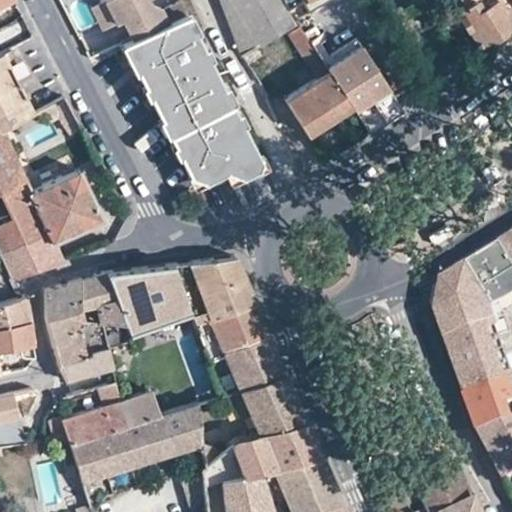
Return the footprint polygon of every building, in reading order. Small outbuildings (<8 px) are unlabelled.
[(87,0),(88,1),(99,23),(108,19),(99,0),(87,0)] [(99,0),(108,19),(118,14),(123,12),(132,30),(180,7),(177,0),(161,0),(155,3),(154,0),(153,0),(99,0)] [(279,0),(219,0),(240,52),(292,21),(279,0)] [(279,0),(292,21),(293,23),(332,0),(279,0)] [(511,21),(499,0),(489,0),(481,5),(478,0),(465,0),(450,9),(472,46),(511,21)] [(125,33),(195,172),(226,157),(231,168),(256,156),(180,7),(132,30),(127,32),(125,33)] [(132,30),(123,12),(118,14),(127,32),(132,30)] [(117,37),(192,183),(222,169),(228,179),(259,163),(256,156),(231,168),(226,157),(195,172),(125,33),(117,37)] [(400,110),(355,35),(317,60),(324,71),(347,104),(366,132),(395,114),(400,110)] [(0,60),(27,113),(31,111),(0,50),(0,60)] [(0,126),(27,113),(0,60),(0,126)] [(283,96),(304,130),(347,104),(324,71),(283,96)] [(36,109),(42,122),(57,115),(64,131),(76,126),(60,96),(36,109)] [(18,170),(0,131),(0,261),(7,277),(10,277),(58,258),(49,239),(96,216),(75,169),(59,176),(45,182),(32,188),(28,190),(18,170)] [(28,190),(32,188),(23,168),(18,170),(28,190)] [(45,182),(59,176),(55,168),(42,175),(45,182)] [(372,194),(366,187),(354,195),(360,203),(372,194)] [(511,245),(447,286),(449,288),(445,296),(443,302),(443,307),(442,312),(442,317),(439,318),(466,401),(511,390),(511,377),(491,317),(511,303),(511,245)] [(190,312),(193,322),(252,300),(237,267),(232,255),(173,263),(190,312)] [(190,312),(173,263),(148,264),(137,265),(102,270),(121,320),(125,332),(190,312)] [(44,303),(43,315),(78,307),(91,305),(97,319),(121,320),(102,270),(59,283),(44,288),(44,303)] [(0,300),(0,324),(26,318),(22,294),(18,295),(0,300)] [(257,311),(252,300),(193,322),(205,356),(266,333),(257,311)] [(78,307),(43,315),(50,342),(54,362),(104,347),(97,319),(82,317),(78,307)] [(0,324),(0,347),(18,344),(20,349),(26,352),(31,353),(26,318),(0,324)] [(273,350),(266,333),(205,356),(206,359),(222,354),(235,386),(236,389),(283,372),(273,350)] [(59,372),(62,378),(109,363),(104,347),(54,362),(59,372)] [(236,389),(254,429),(303,418),(293,395),(283,372),(236,389)] [(195,399),(204,396),(217,394),(214,385),(192,393),(195,399)] [(114,399),(122,422),(156,412),(146,388),(114,399)] [(480,437),(505,484),(511,478),(511,390),(466,401),(477,429),(480,437)] [(0,394),(0,420),(16,417),(10,392),(0,394)] [(65,437),(66,440),(122,422),(114,399),(58,417),(65,437)] [(66,440),(79,478),(197,440),(191,401),(156,412),(122,422),(66,440)] [(45,419),(50,438),(65,437),(58,417),(57,414),(45,419)] [(16,417),(0,420),(0,428),(2,428),(5,442),(22,440),(16,417)] [(199,477),(200,483),(219,479),(257,470),(271,466),(318,453),(309,432),(303,418),(254,429),(254,430),(232,436),(201,464),(198,467),(199,477)] [(289,511),(303,511),(339,501),(329,477),(318,453),(271,466),(289,511)] [(219,479),(223,511),(270,511),(257,470),(219,479)] [(176,481),(181,511),(201,511),(204,508),(200,483),(199,477),(176,481)] [(477,511),(461,478),(428,493),(435,507),(437,511),(477,511)] [(343,511),(339,501),(303,511),(343,511)] [(90,511),(87,502),(75,506),(77,511),(90,511)]
